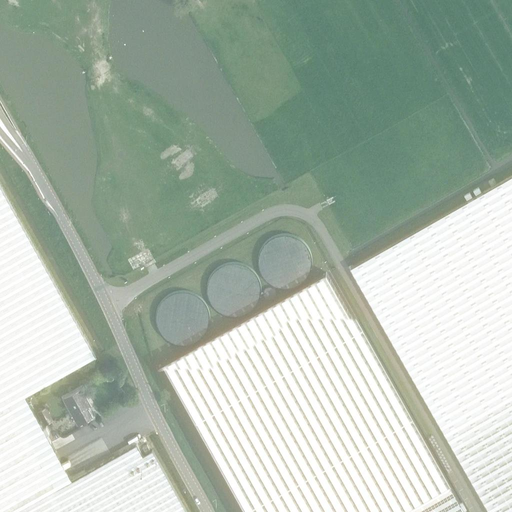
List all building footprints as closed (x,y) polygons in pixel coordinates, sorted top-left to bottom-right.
[(511,511),(511,174),(350,267),(490,511),(511,511)] [(0,511),(187,511),(153,449),(143,455),(136,444),(71,480),(57,488),(40,460),(56,451),(47,434),(50,433),(46,426),(43,428),(25,395),(96,356),(0,184),(0,511)] [(459,511),(325,273),(158,366),(239,511),(459,511)] [(83,388),(63,398),(77,424),(93,415),(88,406),(86,402),(90,401),(83,388)] [(44,424),(52,420),(45,408),(38,412),(44,424)]
